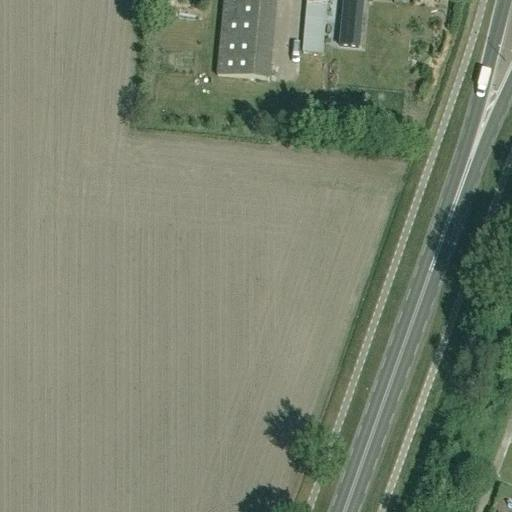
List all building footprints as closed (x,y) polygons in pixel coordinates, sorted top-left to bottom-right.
[(224,0),(217,77),(265,82),(272,0),(224,0)] [(342,0),(341,17),(340,29),(339,47),(360,49),(365,0),(342,0)] [(325,33),(327,9),(306,7),(301,53),(322,56),(325,33)] [(152,90),(151,111),(241,115),(242,95),(152,90)] [(257,172),(259,156),(129,146),(128,162),(257,172)]
